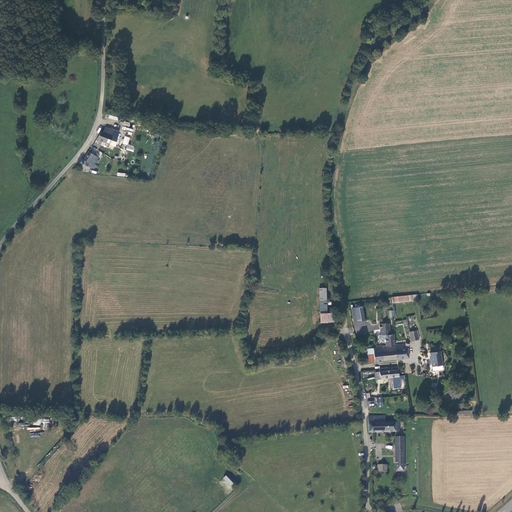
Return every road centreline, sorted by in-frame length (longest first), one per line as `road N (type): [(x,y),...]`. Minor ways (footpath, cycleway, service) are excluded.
road 1 (track): [(344,297),(328,192),(336,135),(366,60),(436,0)]
road 2 (unclassified): [(103,0),(102,97),(92,135),(0,244)]
road 3 (unclassified): [(368,511),(362,396),(344,297)]
